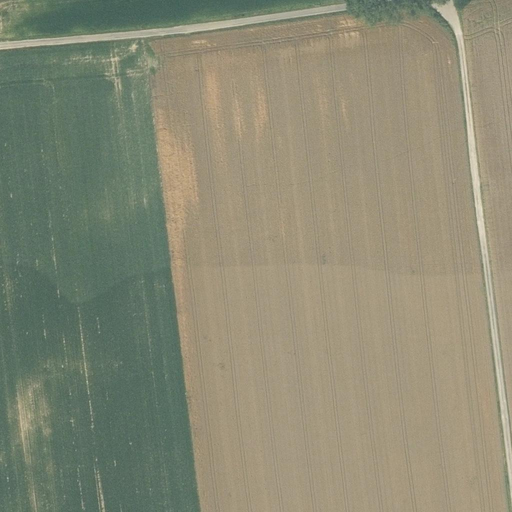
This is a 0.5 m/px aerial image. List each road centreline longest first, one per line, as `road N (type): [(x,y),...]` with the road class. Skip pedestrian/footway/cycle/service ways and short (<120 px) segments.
road 1 (track): [(441,0),(459,34),(511,484)]
road 2 (unclassified): [(0,47),(382,0)]
